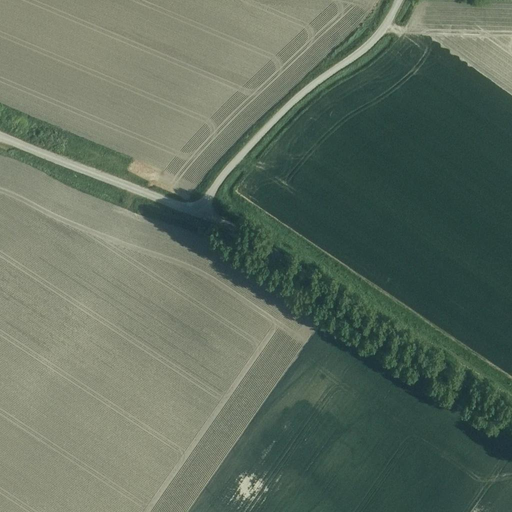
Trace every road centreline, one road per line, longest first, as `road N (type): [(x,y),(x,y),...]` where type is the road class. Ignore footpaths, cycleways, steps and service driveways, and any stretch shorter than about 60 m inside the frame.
road 1 (unclassified): [(511,417),(244,234),(198,213)]
road 2 (unclassified): [(198,213),(220,177),(299,95),(372,41),(398,0)]
road 3 (unclassified): [(198,213),(0,136)]
